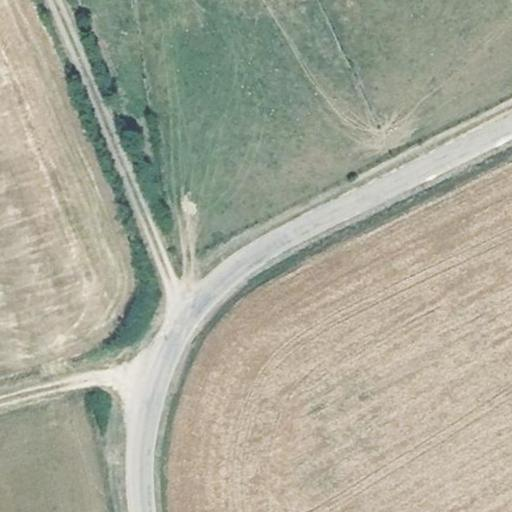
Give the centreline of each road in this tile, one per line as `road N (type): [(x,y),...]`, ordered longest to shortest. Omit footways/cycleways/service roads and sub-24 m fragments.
road 1 (unclassified): [(511,123),(261,250),(205,296),(167,344),(155,377),(141,437),(142,511)]
road 2 (track): [(55,0),(186,320)]
road 3 (track): [(0,399),(94,375),(155,377)]
